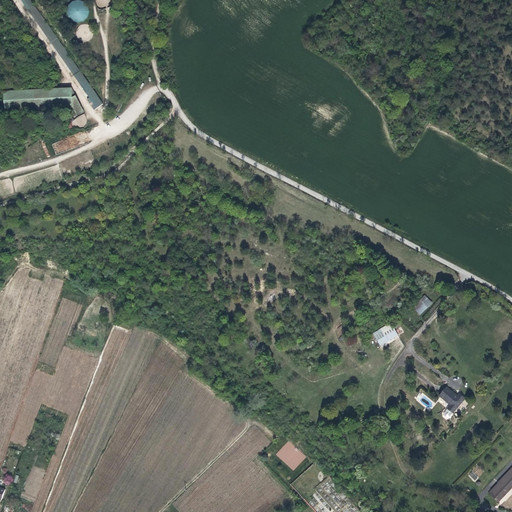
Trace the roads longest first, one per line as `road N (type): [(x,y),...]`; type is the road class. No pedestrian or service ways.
road 1 (track): [(0,291),(28,265),(116,296),(126,317),(170,344),(188,372),(246,418),(235,440),(160,511)]
road 2 (track): [(159,0),(157,77),(186,121),(457,268)]
road 3 (track): [(0,175),(77,151),(161,87)]
road 4 (track): [(104,136),(99,117),(14,0)]
